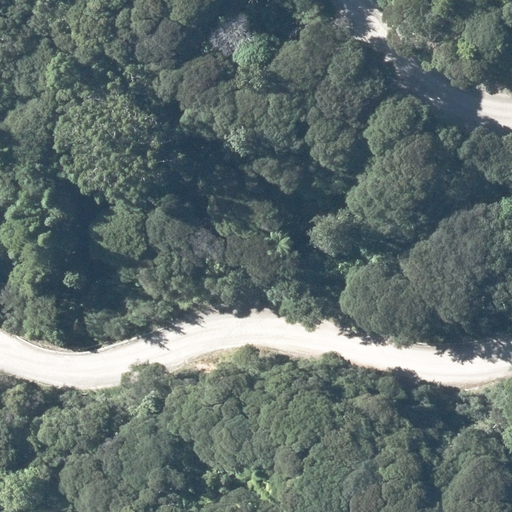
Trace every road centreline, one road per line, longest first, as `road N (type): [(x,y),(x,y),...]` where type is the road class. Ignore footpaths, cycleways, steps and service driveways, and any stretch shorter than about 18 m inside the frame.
road 1 (unclassified): [(511,355),(488,363),(407,362),(259,329),(177,339),(102,369),(40,365),(0,351)]
road 2 (unclassified): [(357,0),(415,77),(464,105),(511,110)]
